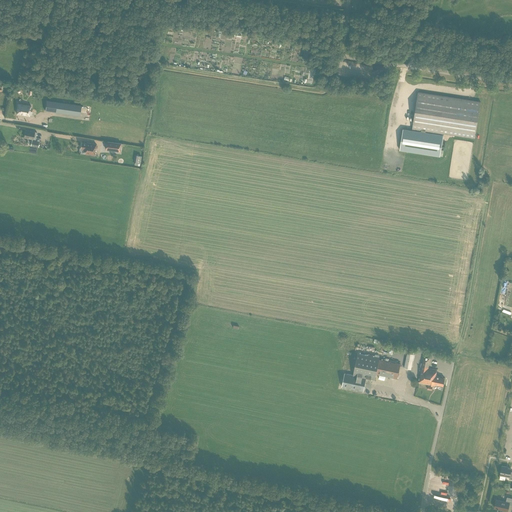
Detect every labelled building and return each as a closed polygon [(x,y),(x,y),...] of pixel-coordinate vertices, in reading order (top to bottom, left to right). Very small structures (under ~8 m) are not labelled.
[(418,92),(412,128),(412,130),(403,129),(400,150),(440,156),(443,133),(475,138),(480,101),(418,92)] [(80,106),(47,101),(45,111),(79,117),(80,106)] [(31,105),(18,104),(16,113),(29,115),(31,105)] [(24,137),(35,139),(37,132),(26,130),(24,137)] [(121,143),(107,141),(106,149),(120,151),(121,143)] [(86,142),(81,142),(80,148),(85,149),(84,153),(95,155),(97,144),(86,142)] [(376,374),(397,378),(400,363),(379,359),(379,358),(358,353),(353,375),(344,373),(342,386),(363,391),(366,378),(375,380),(376,374)] [(411,369),(414,354),(407,353),(404,367),(411,369)] [(430,358),(424,356),(418,382),(431,385),(430,386),(428,385),(427,389),(431,390),(432,385),(433,385),(433,384),(438,385),(439,385),(443,386),(445,378),(437,376),(437,375),(436,374),(437,370),(428,368),(430,358)] [(511,472),(510,472),(511,468),(506,467),(506,466),(502,466),(500,475),(509,477),(509,479),(511,479),(511,472)] [(494,508),(507,511),(509,505),(511,505),(511,498),(507,497),(506,502),(496,500),(494,508)]
